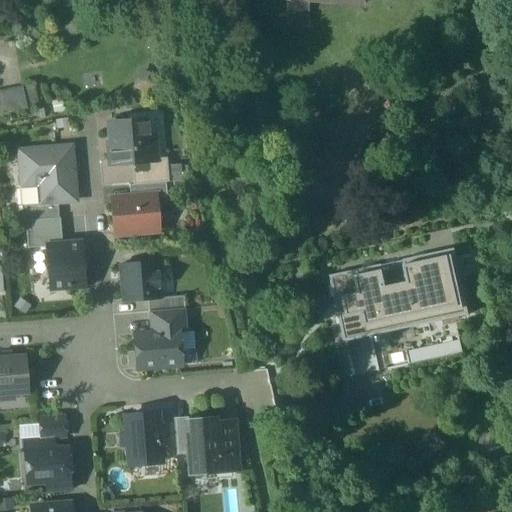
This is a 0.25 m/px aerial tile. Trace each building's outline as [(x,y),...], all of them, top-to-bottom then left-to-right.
[(288,0),(287,24),(309,25),(311,1),(338,3),(338,0),(288,0)] [(33,88),(0,93),(0,115),(37,109),(33,88)] [(145,121),(109,124),(111,151),(109,152),(110,164),(131,163),(155,161),(155,159),(153,137),(147,137),(145,121)] [(19,182),(21,206),(57,203),(75,202),(71,148),(19,152),(20,161),(19,161),(18,164),(18,166),(18,169),(18,172),(20,177),(21,177),(21,182),(19,182)] [(155,161),(131,163),(132,186),(165,183),(167,183),(165,159),(155,159),(155,161)] [(132,186),(128,186),(130,200),(152,198),(166,197),(165,183),(132,186)] [(130,200),(114,201),(116,233),(154,230),(152,198),(130,200)] [(21,206),(22,222),(25,222),(58,219),(57,203),(21,206)] [(58,219),(25,222),(27,249),(47,247),(47,246),(61,245),(59,219),(58,219)] [(61,245),(47,246),(47,247),(50,290),(83,287),(79,243),(61,245)] [(468,316),(454,251),(404,262),(408,282),(387,287),(383,267),(331,278),(345,343),(468,316)] [(156,262),(120,265),(123,302),(147,300),(159,299),(156,262)] [(183,297),(159,299),(147,300),(148,312),(184,309),(183,297)] [(184,309),(148,312),(149,334),(177,332),(177,333),(185,333),(184,309)] [(149,334),(134,335),(136,369),(180,366),(177,333),(177,332),(149,334)] [(24,357),(0,359),(0,401),(14,400),(13,395),(26,394),(24,357)] [(156,415),(124,417),(126,434),(127,447),(128,465),(160,462),(157,424),(156,415)] [(63,417),(38,419),(40,439),(51,438),(51,439),(65,437),(63,417)] [(196,417),(173,419),(173,423),(176,455),(187,454),(186,436),(196,436),(195,421),(196,421),(196,417)] [(196,421),(195,421),(196,436),(186,436),(187,454),(189,474),(236,470),(232,423),(215,424),(215,420),(196,421)] [(176,455),(173,423),(157,424),(160,458),(176,457),(175,457),(176,455)] [(126,434),(118,435),(119,448),(127,447),(126,434)] [(40,439),(23,440),(24,453),(52,450),(51,439),(51,438),(40,439)] [(52,450),(24,453),(27,484),(69,480),(66,449),(52,450)]
